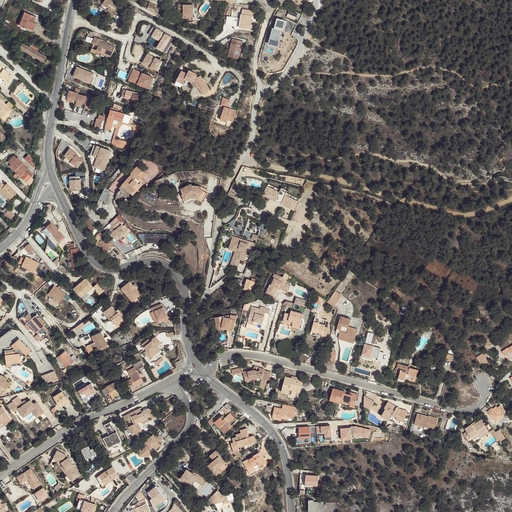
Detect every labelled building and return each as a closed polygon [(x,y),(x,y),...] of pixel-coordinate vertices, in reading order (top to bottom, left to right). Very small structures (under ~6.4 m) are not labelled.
[(120,4),(115,0),(104,0),(102,4),(109,8),(110,10),(109,12),(108,13),(112,16),(120,4)] [(182,4),(182,18),(193,18),(193,4),(182,4)] [(129,10),(125,7),(120,13),(124,16),(129,10)] [(242,14),(240,27),(250,29),(252,16),(253,17),(253,16),(257,17),(258,11),(253,11),(253,12),(247,11),(246,15),(242,14)] [(19,25),(29,29),(33,21),(34,21),(36,16),(25,12),(19,25)] [(280,16),(273,45),(283,47),(287,30),(288,30),(291,19),(280,16)] [(171,37),(154,26),(150,32),(152,32),(151,35),(161,41),(157,48),(163,51),(171,37)] [(111,57),(115,47),(107,44),(104,42),(104,40),(95,37),(92,43),(98,46),(97,50),(96,51),(111,57)] [(227,57),(238,60),(243,41),(232,38),(227,57)] [(38,51),(40,48),(31,43),(29,47),(22,43),(19,49),(21,49),(18,54),(23,56),(25,52),(43,62),(46,56),(38,51)] [(149,52),(144,63),(159,70),(165,59),(149,52)] [(7,77),(10,73),(0,65),(0,76),(1,77),(4,80),(2,83),(5,86),(10,79),(7,77)] [(89,83),(93,74),(79,67),(77,71),(78,72),(76,77),(89,83)] [(127,79),(148,89),(153,78),(142,73),(142,74),(140,73),(140,72),(134,69),(131,74),(134,75),(133,77),(128,75),(127,79)] [(201,75),(198,77),(197,76),(198,74),(189,70),(187,73),(182,70),(182,71),(179,81),(182,83),(183,84),(186,78),(193,82),(194,81),(198,88),(202,94),(210,90),(201,75)] [(126,89),(126,90),(124,98),(132,100),(132,102),(141,104),(143,96),(134,93),(134,91),(126,89)] [(69,90),(67,98),(73,99),(76,100),(76,101),(81,103),(85,104),(85,105),(90,106),(94,107),(96,100),(87,97),(87,96),(78,94),(78,93),(69,90)] [(17,102),(19,100),(11,92),(10,95),(17,102)] [(229,118),(234,119),(237,108),(229,106),(231,98),(224,96),(221,104),(225,105),(221,118),(228,120),(229,118)] [(10,109),(14,105),(9,101),(6,104),(0,98),(0,116),(1,118),(10,109)] [(26,110),(28,108),(19,100),(17,102),(26,110)] [(122,121),(131,124),(132,119),(130,118),(131,115),(130,115),(130,113),(122,110),(121,112),(119,111),(119,110),(113,108),(113,110),(111,109),(106,126),(111,128),(112,127),(116,128),(117,126),(120,127),(121,127),(122,123),(122,121)] [(12,111),(10,109),(1,118),(4,121),(10,115),(9,114),(12,111)] [(24,116),(33,125),(38,115),(31,109),(24,116)] [(104,120),(105,116),(99,114),(98,118),(96,118),(94,127),(100,128),(102,120),(104,120)] [(124,146),(125,146),(125,145),(126,142),(116,139),(113,138),(112,142),(124,146)] [(122,150),(124,146),(112,142),(111,146),(122,150)] [(104,170),(111,151),(94,145),(90,155),(97,157),(94,167),(104,170)] [(77,168),(82,160),(75,155),(77,154),(69,149),(64,156),(71,161),(70,162),(70,163),(77,168)] [(8,161),(11,164),(16,158),(14,156),(8,161)] [(9,165),(13,169),(22,161),(18,157),(16,158),(11,164),(9,165)] [(13,169),(26,182),(31,178),(33,175),(28,170),(26,172),(25,171),(27,170),(21,164),(23,162),(22,161),(13,169)] [(126,187),(133,195),(143,184),(142,183),(141,182),(143,180),(141,178),(146,173),(138,166),(131,173),(132,174),(137,178),(135,180),(134,179),(126,187)] [(228,178),(231,173),(225,170),(222,175),(228,178)] [(122,185),(126,187),(134,179),(135,180),(137,178),(132,174),(122,185)] [(83,189),(83,179),(73,179),(73,189),(83,189)] [(7,183),(1,189),(11,199),(17,193),(7,183)] [(208,193),(199,188),(198,188),(198,186),(192,185),(191,183),(181,189),(183,193),(182,194),(185,200),(192,197),(196,197),(199,199),(203,202),(208,193)] [(267,186),(279,192),(280,190),(268,184),(267,186)] [(296,208),(298,201),(285,195),(286,193),(280,190),(279,192),(267,186),(264,192),(277,198),(278,196),(283,199),(282,201),(296,208)] [(0,189),(0,192),(9,201),(11,199),(1,189),(0,189)] [(282,201),(283,199),(278,196),(277,198),(264,192),(263,195),(295,210),(296,208),(282,201)] [(285,195),(298,201),(299,199),(286,193),(285,195)] [(10,209),(6,214),(12,219),(16,214),(10,209)] [(113,221),(123,237),(130,232),(119,216),(113,221)] [(269,221),(263,220),(258,234),(264,236),(269,221)] [(49,238),(58,230),(50,221),(42,229),(49,238)] [(58,230),(49,238),(57,246),(66,239),(58,230)] [(105,252),(113,245),(100,232),(97,235),(101,239),(99,241),(98,240),(96,243),(105,252)] [(148,242),(168,242),(168,234),(148,233),(148,242)] [(244,261),(248,251),(246,251),(249,242),(233,236),(232,239),(233,240),(230,249),(235,251),(230,266),(238,268),(241,260),(244,261)] [(75,248),(74,243),(71,244),(71,253),(68,253),(68,255),(72,255),(72,261),(68,262),(69,267),(73,267),(73,270),(77,269),(77,273),(80,272),(78,248),(75,248)] [(34,272),(39,262),(26,256),(25,259),(21,257),(18,263),(22,264),(21,266),(34,272)] [(270,283),(266,293),(274,297),(278,288),(285,291),(289,283),(286,282),(288,278),(283,276),(283,277),(275,273),(273,277),(275,277),(272,284),(270,283)] [(87,293),(94,288),(87,278),(74,288),(81,297),(87,292),(87,293)] [(247,279),(245,286),(253,289),(253,288),(254,289),(255,287),(253,287),(255,282),(256,279),(252,278),(251,280),(247,279)] [(141,295),(130,281),(122,288),(133,302),(141,295)] [(101,283),(95,285),(100,295),(105,292),(101,283)] [(66,293),(54,285),(48,294),(60,302),(66,293)] [(335,291),(328,302),(334,307),(342,295),(335,291)] [(304,306),(308,307),(309,302),(297,297),(296,304),(304,306)] [(303,312),(304,306),(296,304),(293,303),(292,309),(303,312)] [(161,304),(152,309),(154,312),(159,321),(167,316),(161,304)] [(112,306),(104,312),(109,319),(111,318),(118,327),(125,322),(118,312),(117,313),(112,306)] [(248,323),(261,327),(265,312),(269,313),(270,309),(261,306),(260,309),(253,306),(248,323)] [(303,313),(291,310),(290,314),(285,313),(283,319),(293,322),(293,323),(296,324),(295,327),(299,328),(303,313)] [(37,314),(35,315),(44,326),(46,324),(37,314)] [(44,326),(35,315),(24,324),(28,330),(31,328),(35,333),(44,326)] [(234,329),(237,316),(231,315),(230,318),(224,317),(224,316),(216,317),(217,323),(217,325),(218,326),(219,327),(220,328),(221,329),(222,329),(223,329),(224,329),(225,329),(226,328),(230,329),(230,328),(234,329)] [(340,319),(337,328),(341,329),(340,333),(350,336),(349,338),(355,339),(358,329),(349,326),(351,319),(343,316),(342,320),(340,319)] [(325,336),(328,327),(324,327),(325,325),(314,322),(312,331),(316,332),(323,334),(322,335),(325,336)] [(108,346),(101,332),(92,336),(95,342),(98,350),(108,346)] [(161,343),(156,336),(152,339),(152,340),(151,341),(145,346),(144,347),(147,350),(144,352),(147,355),(150,359),(161,349),(158,346),(161,343)] [(16,363),(21,362),(26,355),(31,350),(20,340),(21,339),(19,338),(11,346),(13,347),(15,349),(14,350),(11,351),(11,349),(5,350),(7,367),(11,366),(11,364),(16,363)] [(370,341),(366,340),(362,354),(371,356),(378,358),(378,360),(382,361),(383,356),(384,353),(384,352),(380,351),(381,348),(377,347),(369,345),(370,341)] [(511,346),(509,348),(508,348),(508,347),(502,351),(504,355),(510,351),(511,353),(511,346)] [(74,361),(65,351),(57,357),(66,368),(67,367),(74,361)] [(447,354),(445,360),(452,362),(453,355),(447,354)] [(156,361),(153,362),(156,366),(164,360),(161,357),(156,361)] [(485,357),(479,361),(482,366),(488,361),(485,357)] [(141,377),(137,370),(144,366),(141,360),(133,364),(135,367),(128,371),(133,379),(132,380),(133,382),(134,381),(141,377)] [(417,376),(419,370),(410,368),(409,368),(408,368),(408,366),(398,363),(397,368),(401,369),(398,378),(404,380),(405,378),(406,372),(408,373),(408,374),(411,375),(417,376)] [(246,381),(253,379),(261,381),(260,384),(265,386),(267,379),(266,379),(268,371),(264,370),(265,369),(260,368),(259,371),(254,369),(251,370),(251,369),(243,371),(246,381)] [(53,371),(42,376),(45,383),(52,380),(53,382),(58,380),(54,371),(53,371)] [(7,377),(0,373),(0,383),(3,385),(2,386),(7,389),(9,385),(10,383),(10,382),(5,380),(7,377)] [(290,389),(300,392),(303,381),(296,379),(297,377),(292,376),(292,378),(285,376),(281,392),(289,394),(290,389)] [(144,382),(141,377),(134,381),(136,384),(137,384),(138,385),(144,382)] [(124,392),(117,380),(106,387),(102,390),(106,397),(111,395),(112,398),(117,395),(118,395),(118,396),(124,392)] [(96,392),(91,383),(78,391),(83,399),(93,393),(96,392)] [(355,407),(358,394),(351,392),(350,395),(344,393),(344,391),(333,388),(330,400),(355,407)] [(68,400),(62,391),(53,396),(59,405),(68,400)] [(367,396),(363,404),(373,409),(377,401),(367,396)] [(42,410),(36,401),(33,403),(31,399),(28,401),(27,401),(26,400),(25,400),(24,400),(24,401),(23,401),(22,402),(16,406),(21,412),(24,410),(26,413),(31,409),(32,411),(35,415),(42,410)] [(16,406),(13,401),(7,405),(8,407),(10,410),(16,406)] [(220,417),(215,422),(225,433),(230,428),(228,425),(230,423),(237,417),(231,410),(233,408),(227,403),(226,404),(221,409),(227,415),(223,420),(220,417)] [(404,422),(407,412),(400,410),(401,409),(392,404),(391,406),(387,404),(384,408),(385,409),(382,414),(390,418),(392,415),(396,417),(396,419),(404,422)] [(275,406),(273,416),(281,418),(282,416),(288,417),(289,414),(294,415),(296,408),(283,405),(282,408),(275,406)] [(0,407),(0,428),(6,425),(4,422),(10,419),(2,406),(0,407)] [(499,409),(496,406),(493,408),(491,410),(491,408),(487,411),(496,422),(498,421),(508,422),(509,421),(503,413),(506,411),(502,406),(499,409)] [(152,407),(148,408),(152,416),(154,419),(157,417),(152,407)] [(135,410),(123,417),(125,420),(131,417),(134,424),(128,427),(132,435),(142,430),(140,426),(139,427),(137,423),(138,423),(152,416),(148,408),(142,411),(142,412),(138,415),(135,410)] [(417,413),(414,424),(418,425),(424,426),(434,429),(438,418),(429,416),(428,416),(417,413)] [(490,432),(481,419),(472,425),(472,424),(465,428),(467,431),(463,434),(467,440),(471,437),(478,433),(479,435),(481,438),(490,432)] [(108,448),(122,441),(112,421),(104,425),(109,435),(103,438),(108,448)] [(328,432),(328,436),(335,436),(335,425),(325,425),(325,432),(328,432)] [(310,426),(299,427),(300,438),(310,437),(310,426)] [(256,441),(254,435),(249,437),(247,437),(246,433),(248,433),(246,428),(240,430),(241,433),(236,434),(236,437),(233,438),(234,442),(237,442),(238,447),(249,444),(249,443),(256,441)] [(150,451),(150,449),(153,446),(155,448),(156,450),(159,447),(158,446),(161,443),(159,442),(162,439),(156,432),(145,441),(144,446),(140,445),(140,451),(143,451),(143,456),(150,457),(150,451)] [(81,449),(86,459),(90,457),(93,463),(102,458),(98,450),(95,451),(93,448),(90,449),(88,445),(81,449)] [(79,473),(67,455),(58,450),(54,458),(56,459),(61,467),(63,465),(67,472),(67,473),(70,479),(79,473)] [(216,450),(210,456),(214,460),(208,465),(214,472),(219,468),(225,463),(221,458),(222,457),(216,450)] [(243,462),(249,472),(255,469),(253,466),(258,463),(259,465),(263,463),(265,461),(260,452),(259,452),(258,450),(256,451),(257,453),(253,456),(243,462)] [(105,483),(118,474),(112,466),(99,475),(105,483)] [(17,477),(21,483),(28,479),(34,488),(41,484),(30,468),(25,471),(25,472),(24,473),(23,472),(17,477)] [(193,473),(187,469),(183,474),(182,473),(179,478),(184,481),(185,480),(192,484),(193,483),(194,480),(200,484),(202,485),(206,478),(197,472),(195,470),(193,473)] [(102,485),(105,483),(99,475),(96,477),(102,485)] [(319,476),(306,475),(305,483),(313,484),(313,485),(318,486),(319,476)] [(228,499),(226,492),(222,493),(218,490),(211,498),(212,504),(223,501),(223,503),(229,501),(228,499)] [(226,492),(228,499),(234,498),(232,490),(226,492)] [(76,508),(81,510),(85,500),(80,498),(76,508)] [(87,511),(94,511),(97,504),(85,500),(81,510),(87,511)] [(309,500),(308,511),(313,511),(314,511),(323,511),(336,511),(336,503),(326,503),(326,505),(323,504),(323,502),(316,501),(314,502),(314,500),(309,500)] [(146,511),(150,510),(147,503),(137,507),(133,509),(132,510),(131,511),(146,511)]
